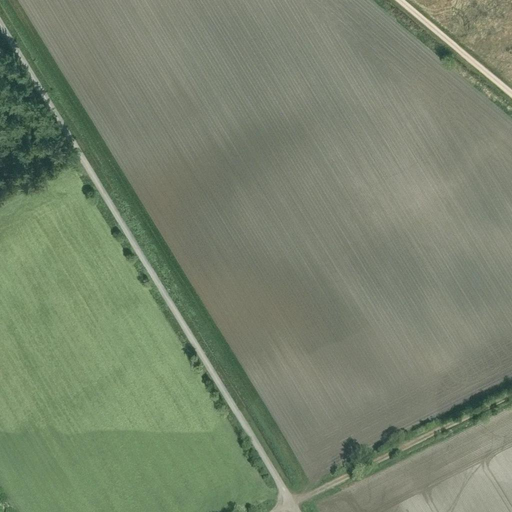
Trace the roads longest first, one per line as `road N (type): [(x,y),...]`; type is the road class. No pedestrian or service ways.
road 1 (track): [(0,19),(297,511)]
road 2 (track): [(278,511),(511,395)]
road 3 (track): [(399,0),(511,92)]
